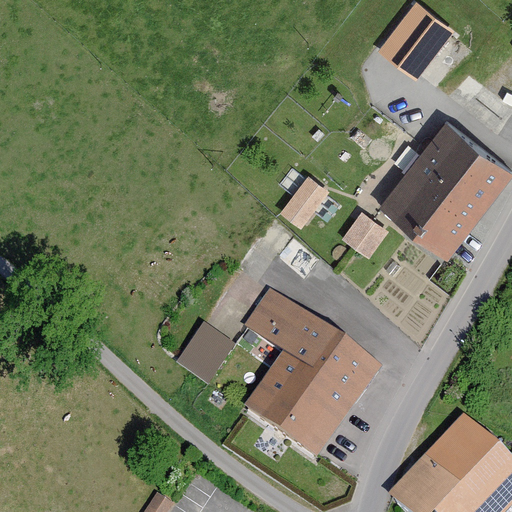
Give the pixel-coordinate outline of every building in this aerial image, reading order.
[(454,32),(417,4),(379,52),(416,81),(454,32)] [(388,208),(445,250),(505,170),(447,128),(388,208)] [(285,215),(299,226),(324,194),(310,183),(285,215)] [(366,216),(347,239),(368,256),(387,234),(366,216)] [(243,275),(230,295),(244,304),(257,284),(243,275)] [(377,375),(274,299),(255,324),(293,352),(255,404),(319,452),(377,375)] [(166,358),(211,383),(231,347),(187,322),(166,358)] [(511,466),(469,426),(402,497),(417,511),(498,511),(511,498),(511,466)] [(160,499),(151,511),(171,511),(174,508),(160,499)]
